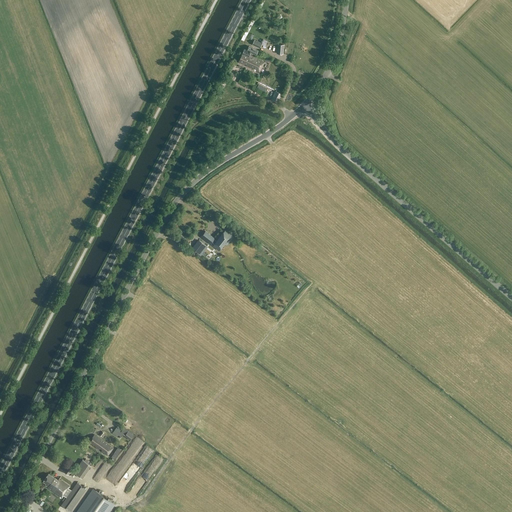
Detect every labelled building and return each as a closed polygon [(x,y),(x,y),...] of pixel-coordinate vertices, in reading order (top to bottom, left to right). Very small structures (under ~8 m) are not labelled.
[(252,44),(260,48),(262,43),(254,40),(252,44)] [(244,49),(242,53),(247,55),(246,56),(250,57),(251,56),(252,53),(256,55),(258,50),(249,46),(248,46),(246,50),(244,49)] [(259,72),(264,62),(251,56),(250,57),(246,56),(247,55),(242,53),(238,62),(244,64),(244,63),(247,65),(246,66),(259,72)] [(278,102),(282,94),(279,92),(275,91),(271,98),(278,102)] [(205,231),(201,237),(210,244),(212,242),(220,249),(225,243),(224,242),(226,240),(227,241),(227,242),(229,243),(230,241),(233,236),(225,230),(221,235),(222,236),(220,238),(219,238),(217,241),(215,240),(214,239),(215,238),(205,231)] [(125,435),(130,439),(134,435),(128,430),(124,427),(122,431),(117,428),(115,431),(122,437),(124,434),(125,435)] [(102,450),(101,451),(108,455),(113,448),(94,435),(89,442),(99,449),(100,448),(102,450)] [(62,469),(71,476),(75,470),(66,464),(62,469)] [(48,487),(62,498),(64,495),(67,497),(62,505),(70,511),(86,488),(77,482),(72,490),(69,488),(70,486),(59,479),(58,480),(49,474),(43,481),(46,484),(45,485),(48,487)] [(93,489),(76,511),(109,511),(115,504),(93,489)]
